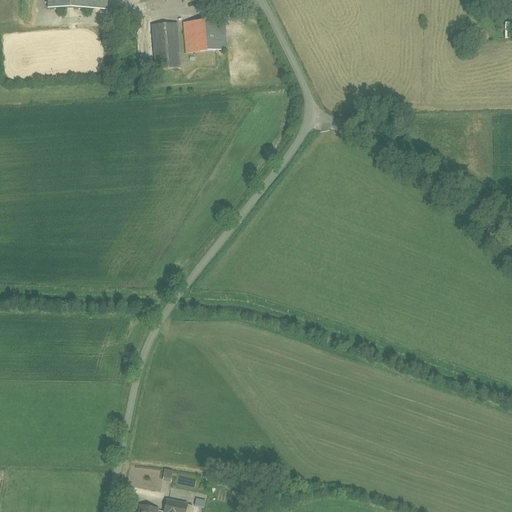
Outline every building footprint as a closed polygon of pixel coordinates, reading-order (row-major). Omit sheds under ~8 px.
[(47,0),(47,9),(106,10),(106,0),(47,0)] [(485,0),(487,8),(501,6),(499,0),(485,0)] [(186,54),(227,50),(224,20),(183,24),(186,54)] [(154,70),(180,68),(177,24),(151,26),(154,70)] [(174,480),(174,472),(165,472),(165,480),(174,480)] [(186,511),(188,505),(167,500),(164,511),(161,511),(158,511),(158,509),(141,506),(139,511),(186,511)]
